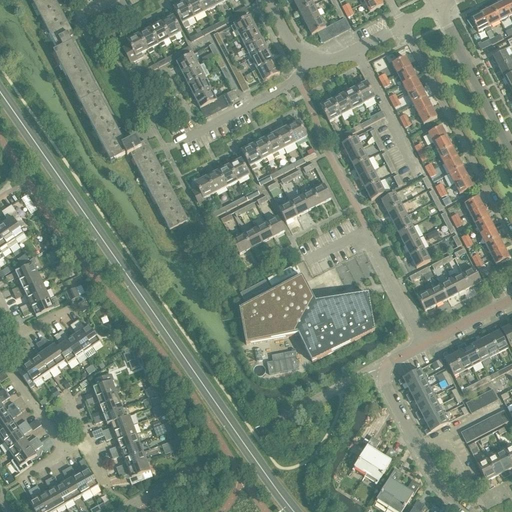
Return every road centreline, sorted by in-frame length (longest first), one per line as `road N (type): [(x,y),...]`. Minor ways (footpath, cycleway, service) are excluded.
road 1 (secondary): [(295,511),(0,89)]
road 2 (residential): [(405,25),(511,236)]
road 3 (residential): [(164,150),(297,79),(304,61)]
road 4 (residential): [(511,151),(438,7)]
road 5 (residential): [(419,175),(357,47)]
road 6 (residential): [(422,343),(365,230)]
road 7 (residential): [(64,452),(9,369),(6,344)]
